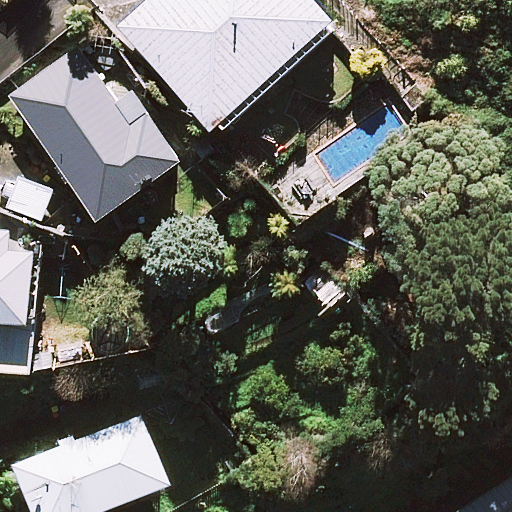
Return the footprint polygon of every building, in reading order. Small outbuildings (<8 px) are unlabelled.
[(331,23),(311,0),(149,0),(120,26),(213,129),(331,23)] [(126,114),(78,48),(10,98),(98,218),(180,158),(140,103),(126,114)] [(413,141),(389,104),(312,155),(336,191),(413,141)] [(8,170),(0,195),(0,209),(52,226),(65,188),(8,170)] [(0,364),(25,366),(25,359),(47,361),(48,340),(27,339),(33,248),(18,247),(19,229),(0,227),(0,364)] [(111,511),(162,491),(132,420),(10,471),(27,511),(111,511)] [(511,511),(511,441),(404,511),(511,511)]
